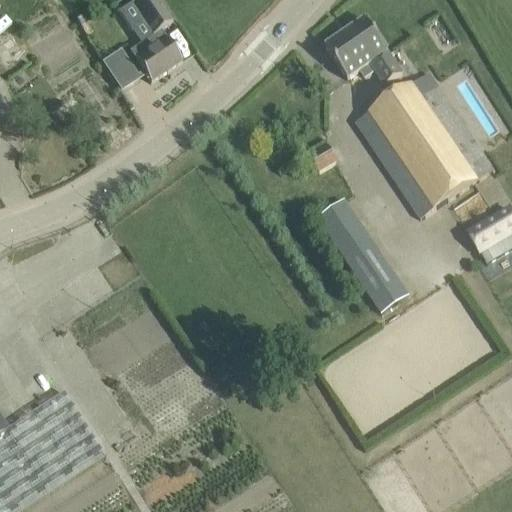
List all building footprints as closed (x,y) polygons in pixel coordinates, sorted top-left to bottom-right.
[(158,34),(141,9),(122,21),(139,46),(158,34)] [(326,49),(348,82),(361,73),(366,81),(376,74),(385,88),(403,76),(366,21),(326,49)] [(0,53),(12,73),(29,62),(12,35),(6,39),(1,31),(0,31),(0,53)] [(182,65),(161,32),(158,34),(139,46),(130,53),(144,74),(146,78),(151,85),(182,65)] [(138,77),(122,52),(102,65),(121,95),(146,78),(144,74),(138,77)] [(367,142),(421,221),(494,171),(441,93),(430,76),(356,126),(367,142)] [(114,131),(119,139),(129,132),(124,124),(114,131)] [(309,160),(320,177),(338,166),(327,149),(309,160)] [(319,222),(337,249),(331,253),(338,264),(343,260),(381,317),(409,298),(346,204),(319,222)] [(467,231),(488,267),(511,252),(511,213),(508,207),(467,231)] [(0,511),(24,511),(105,460),(63,395),(8,431),(0,418),(0,511)]
